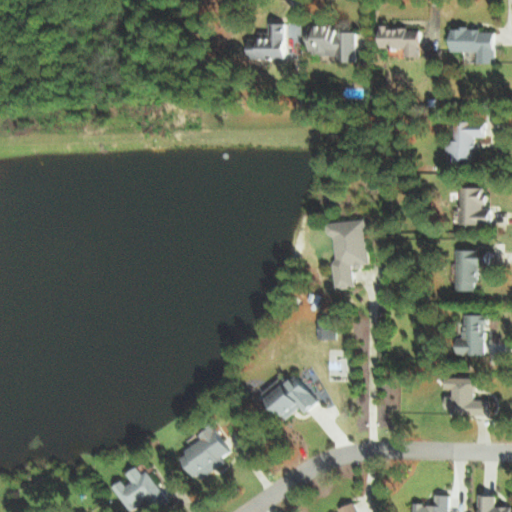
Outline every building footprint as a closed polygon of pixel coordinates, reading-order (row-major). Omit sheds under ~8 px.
[(253,38),(253,57),(288,58),(289,22),(273,22),(273,31),(261,31),(261,38),(253,38)] [(359,61),(360,30),(336,30),(336,24),(314,24),(314,54),(341,54),(341,61),(359,61)] [(425,56),(424,26),(382,27),(383,47),(408,46),(408,56),(425,56)] [(481,62),(499,62),(499,28),(455,29),(456,51),(481,51),(481,62)] [(475,161),(475,148),(479,148),(479,136),(490,136),(490,121),(457,121),(457,141),(451,141),(451,152),(457,152),(457,161),(475,161)] [(463,223),(495,223),(495,209),(488,208),(489,187),(464,187),(463,223)] [(373,265),(368,218),(334,222),(340,288),(358,287),(356,266),(373,265)] [(493,249),(460,249),(461,290),(481,290),(481,265),(493,264),(493,249)] [(339,339),(340,315),(322,314),(321,338),(339,339)] [(461,354),(489,355),(490,315),(468,314),(468,336),(462,336),(461,354)] [(304,407),(308,412),(322,403),(303,374),(288,383),(285,379),(268,390),(287,418),(304,407)] [(479,399),(480,377),(451,376),(451,388),(457,388),(457,396),(450,395),(449,413),(494,414),(495,399),(479,399)] [(230,462),(226,456),(235,451),(219,426),(204,435),(207,440),(185,454),(202,480),(230,462)] [(172,503),(152,470),(147,474),(142,466),(128,475),(130,477),(117,485),(133,511),(152,499),(159,511),(172,503)] [(451,511),(452,495),(438,494),(438,505),(418,504),(417,511),(451,511)] [(511,511),(511,507),(500,507),(499,494),(483,494),(483,511),(511,511)] [(362,511),(358,502),(341,509),(342,511),(362,511)]
